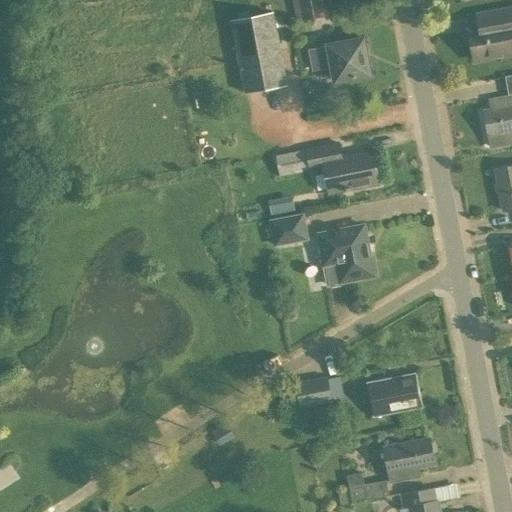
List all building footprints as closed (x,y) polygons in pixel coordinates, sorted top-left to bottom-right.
[(334,0),(291,0),(295,21),(337,14),(334,0)] [(511,6),(475,13),(477,29),(469,31),(474,61),(511,53),(511,6)] [(287,85),(274,12),(230,20),(244,93),(287,85)] [(364,39),(329,45),(308,49),(312,72),(333,67),(336,82),(370,75),(364,39)] [(493,110),(485,111),(491,147),(511,142),(511,96),(491,101),(493,110)] [(373,150),(341,156),(338,141),(304,148),(305,149),(275,156),(279,176),(309,170),(309,171),(324,168),(329,194),(379,184),(373,150)] [(503,210),(511,208),(511,166),(496,170),(503,210)] [(286,195),(266,203),(272,219),(292,211),(286,195)] [(309,240),(303,213),(269,220),(274,247),(309,240)] [(365,225),(318,233),(328,285),(378,276),(374,257),(371,257),(365,225)] [(367,382),(374,417),(423,407),(416,372),(367,382)] [(328,378),(296,383),(300,407),(332,401),(328,378)] [(428,438),(383,447),(389,482),(414,477),(413,468),(433,464),(428,438)] [(348,504),(352,503),(389,496),(386,480),(364,485),(362,474),(347,476),(349,489),(346,490),(348,504)] [(438,511),(437,502),(434,502),(432,489),(401,495),(404,510),(400,511),(438,511)]
